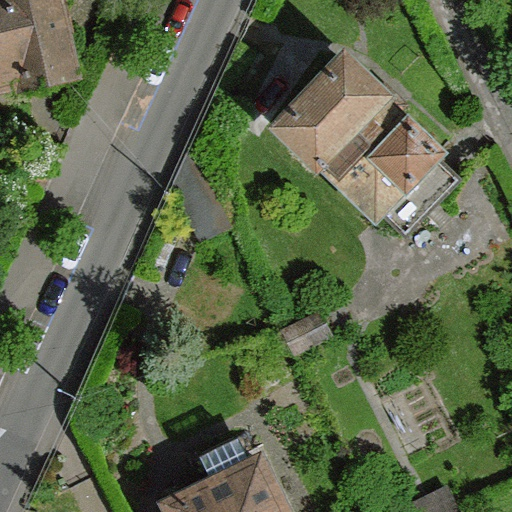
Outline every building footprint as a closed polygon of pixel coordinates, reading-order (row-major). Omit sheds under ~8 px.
[(0,0),(0,83),(26,78),(27,83),(71,72),(54,0),(0,0)] [(347,63),(285,128),(378,218),(384,212),(436,158),(441,154),(347,63)] [(233,224),(193,145),(174,185),(201,241),(233,224)] [(44,196),(66,147),(0,163),(0,205),(0,208),(44,196)] [(460,182),(436,158),(384,212),(407,235),(460,182)] [(285,511),(260,461),(170,505),(174,511),(285,511)]
